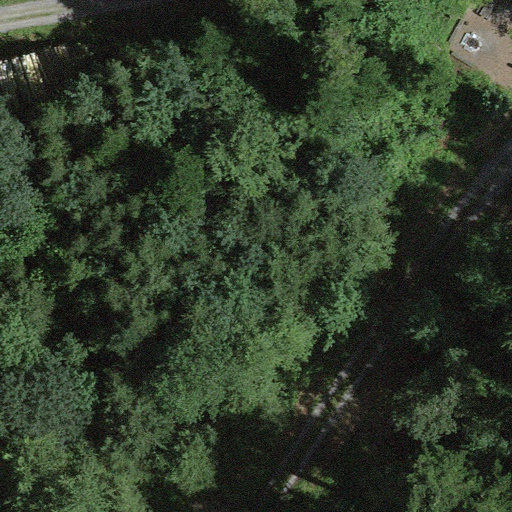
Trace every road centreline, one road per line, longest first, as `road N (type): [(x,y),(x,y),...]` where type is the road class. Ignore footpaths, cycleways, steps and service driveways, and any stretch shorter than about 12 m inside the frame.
road 1 (track): [(511,156),(460,197),(283,511)]
road 2 (track): [(0,34),(294,0)]
